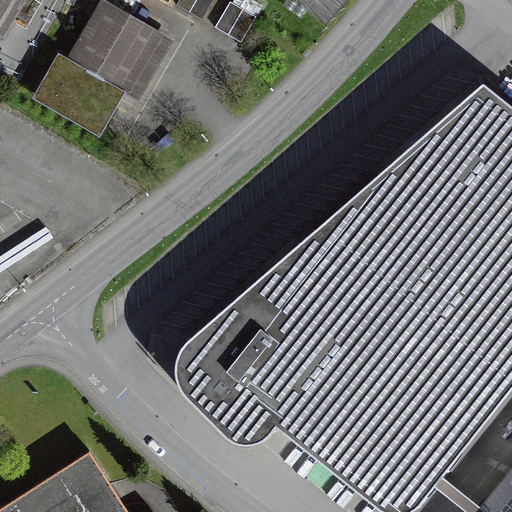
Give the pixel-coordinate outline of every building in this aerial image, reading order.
[(0,0),(0,37),(3,39),(13,21),(26,29),(42,0),(0,0)] [(159,30),(133,15),(106,0),(100,0),(47,93),(104,126),(159,30)] [(178,0),(176,4),(202,19),(213,0),(178,0)] [(256,16),(230,1),(215,27),(241,42),(256,16)] [(271,267),(269,268),(189,338),(184,343),(180,348),(178,354),(176,360),(175,366),(175,373),(177,379),(179,385),(182,390),(187,395),(224,433),(228,436),(233,439),(237,441),(243,442),(248,442),(253,441),(258,440),(262,437),(266,434),(270,430),(277,422),(284,413),(388,495),(511,339),(511,106),(483,83),(436,124),(447,132),(321,290),(293,268),(291,266),(288,265),(285,264),(282,264),(279,264),(276,264),(274,265),(271,267)] [(129,511),(89,450),(0,507),(0,511),(129,511)] [(511,511),(511,500),(502,511),(511,511)]
